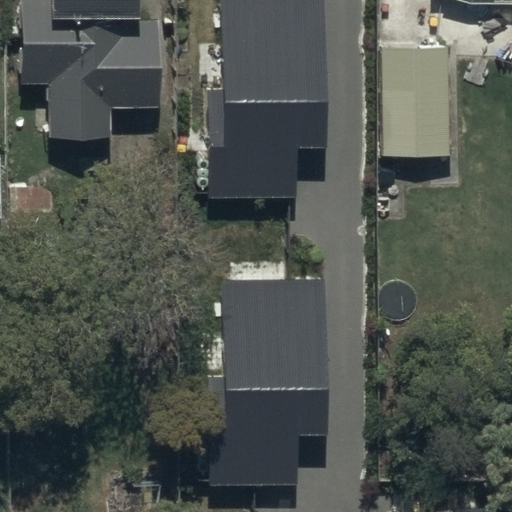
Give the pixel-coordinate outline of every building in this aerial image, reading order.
[(45,90),(46,144),(108,144),(108,115),(158,115),(157,25),(132,25),(131,0),(45,0),(17,0),(17,90),(45,90)] [(321,0),(218,0),(219,116),(205,116),(205,192),(294,191),(294,141),(322,141),(321,0)] [(382,164),(448,164),(447,54),(382,54),(382,164)] [(377,135),(376,69),(329,70),(329,136),(377,135)] [(323,278),(220,279),(221,406),(206,406),(207,481),(296,481),(295,431),(324,430),(323,278)]
